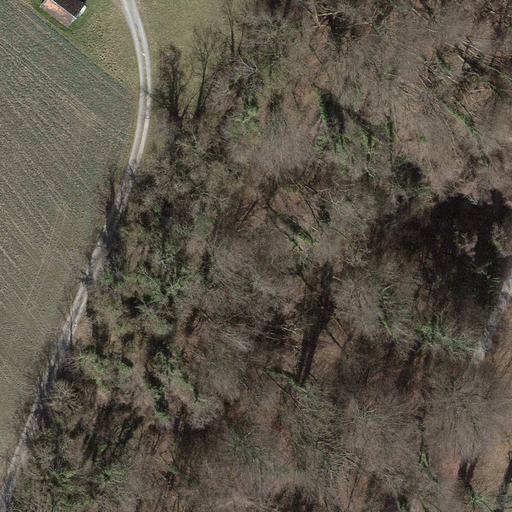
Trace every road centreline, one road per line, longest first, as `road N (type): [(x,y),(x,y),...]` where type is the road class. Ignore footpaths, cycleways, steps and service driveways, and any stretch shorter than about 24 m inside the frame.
road 1 (track): [(129,0),(148,111),(131,180),(0,511)]
road 2 (track): [(511,291),(413,511)]
